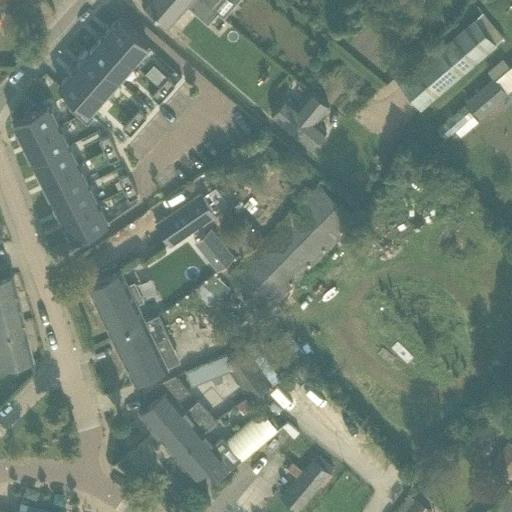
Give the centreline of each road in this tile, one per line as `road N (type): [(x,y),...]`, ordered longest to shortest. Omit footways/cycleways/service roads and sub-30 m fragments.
road 1 (residential): [(0,182),(65,365)]
road 2 (residential): [(0,95),(88,0)]
road 3 (residential): [(65,365),(90,433),(95,486)]
